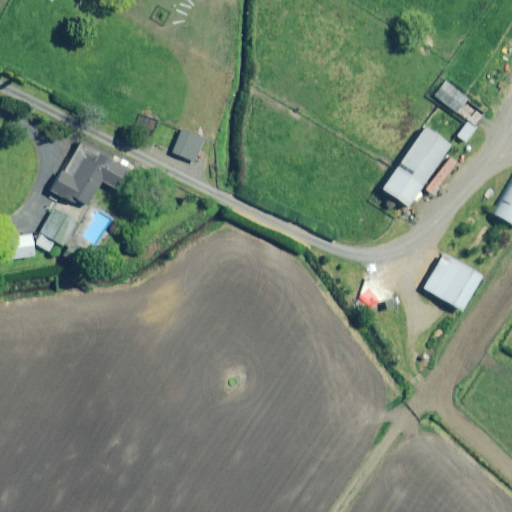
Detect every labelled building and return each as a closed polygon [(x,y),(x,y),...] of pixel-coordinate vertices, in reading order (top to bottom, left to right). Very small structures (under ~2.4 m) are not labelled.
[(511,31),(480,80),(505,97),(511,85),(511,31)] [(482,123),(460,106),(448,120),(464,132),(453,147),(461,153),(472,139),(470,138),(482,123)] [(444,155),(421,139),(384,192),(407,209),(444,155)] [(201,149),(179,140),(169,165),(190,174),(201,149)] [(124,181),(86,162),(73,187),(57,179),(46,201),(82,219),(95,194),(110,202),(116,190),(119,192),(124,181)] [(511,188),(495,216),(511,226),(511,188)] [(73,231),(51,219),(32,256),(54,268),(73,231)] [(30,269),(28,246),(0,249),(0,265),(1,272),(30,269)] [(477,287),(441,265),(419,300),(455,322),(477,287)]
